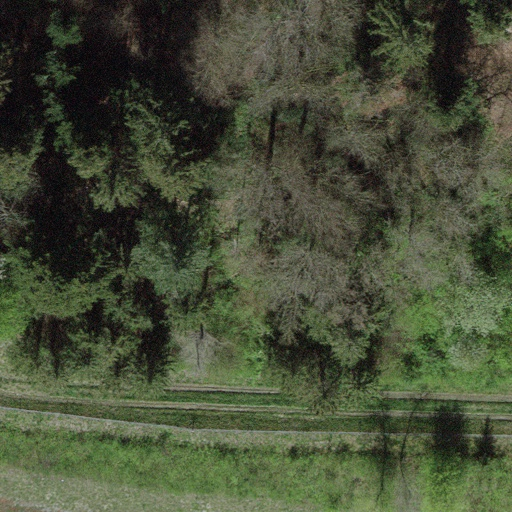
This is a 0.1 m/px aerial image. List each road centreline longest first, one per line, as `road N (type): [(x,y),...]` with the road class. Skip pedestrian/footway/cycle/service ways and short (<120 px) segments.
road 1 (track): [(0,387),(153,412),(511,419)]
road 2 (track): [(0,336),(117,255),(304,0)]
